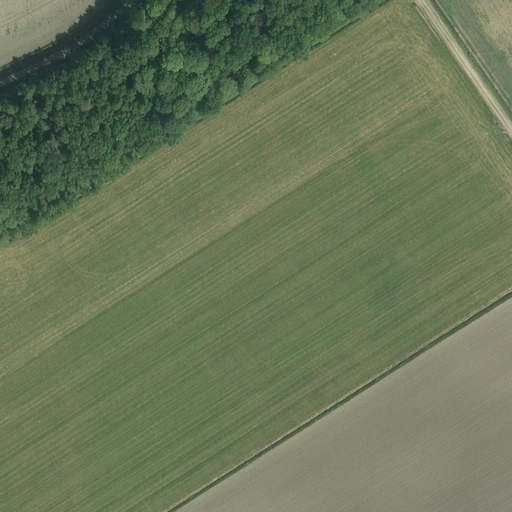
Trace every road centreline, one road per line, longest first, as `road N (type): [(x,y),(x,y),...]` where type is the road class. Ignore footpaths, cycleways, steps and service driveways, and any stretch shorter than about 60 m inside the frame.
road 1 (track): [(511,133),(420,0)]
road 2 (track): [(132,0),(65,49),(0,81)]
